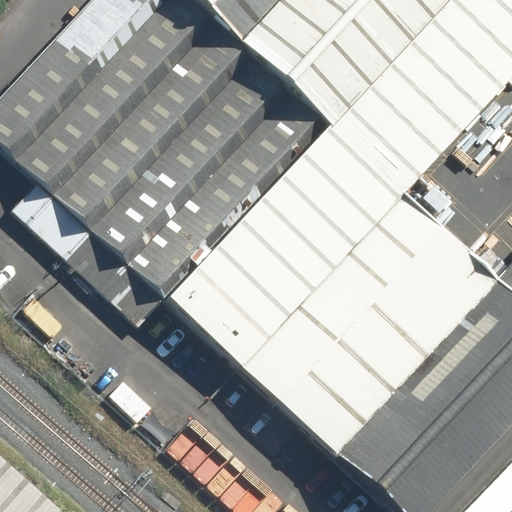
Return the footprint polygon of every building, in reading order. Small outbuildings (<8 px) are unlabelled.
[(89,0),(0,95),(0,158),(154,302),(314,132),(223,47),(171,0),(89,0)] [(392,201),(511,72),(511,0),(438,0),(314,132),(154,302),(231,373),(392,201)] [(266,0),(171,0),(223,47),(266,0)] [(484,287),(392,201),(231,373),(323,457),(484,287)] [(382,511),(417,511),(511,411),(511,256),(484,287),(323,457),(382,511)] [(120,382),(104,398),(133,426),(148,410),(120,382)] [(185,421),(160,450),(229,511),(275,511),(280,507),(185,421)] [(52,511),(0,465),(0,511),(52,511)]
